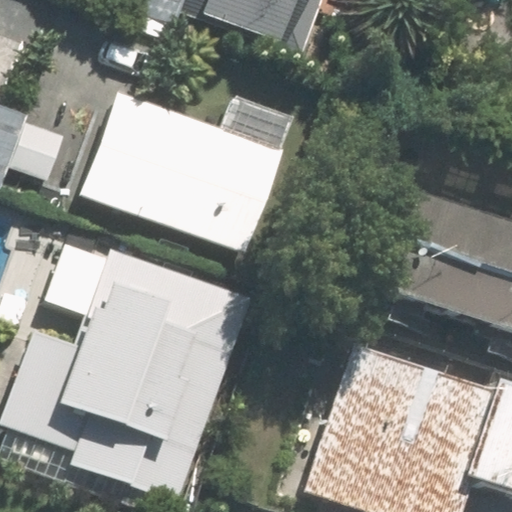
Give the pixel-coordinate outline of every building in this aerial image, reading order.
[(302,59),(321,0),(125,0),(122,10),(170,27),(174,16),(302,59)] [(104,100),(68,199),(234,258),(269,158),(104,100)] [(511,236),(381,193),(349,285),(511,341),(511,236)] [(60,473),(166,509),(235,306),(52,244),(30,308),(66,320),(56,352),(19,339),(0,395),(0,435),(65,458),(60,473)] [(338,352),(289,494),(340,511),(445,511),(454,488),(511,507),(511,401),(476,390),(474,397),(338,352)]
